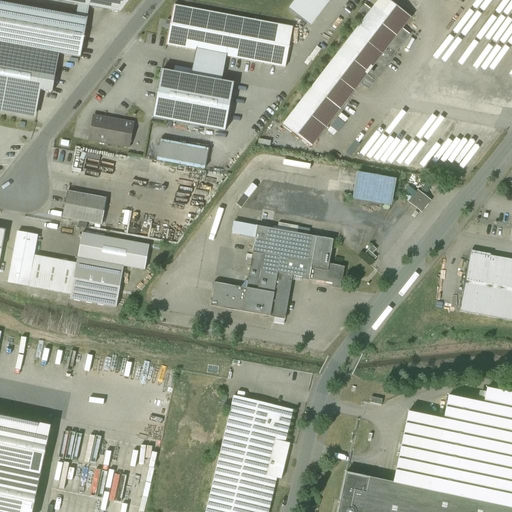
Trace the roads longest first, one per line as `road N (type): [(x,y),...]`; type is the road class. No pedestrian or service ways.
road 1 (residential): [(291,511),(334,366),(511,140)]
road 2 (residential): [(153,0),(42,141),(21,185)]
